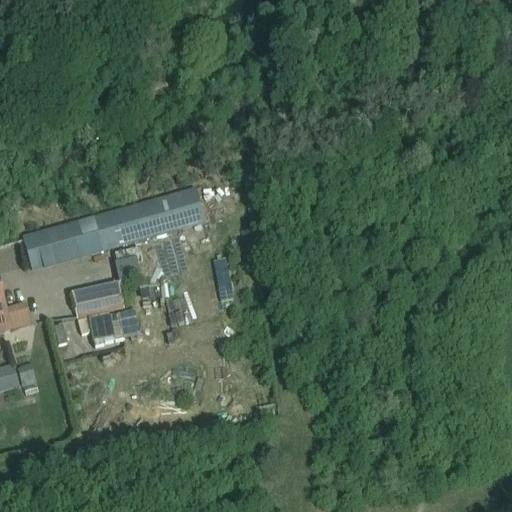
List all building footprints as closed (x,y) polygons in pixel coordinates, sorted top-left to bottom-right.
[(31,272),(204,223),(195,192),(22,241),(31,272)] [(149,264),(166,261),(164,243),(146,246),(149,264)] [(136,262),(114,266),(118,286),(140,282),(136,262)] [(118,288),(72,298),(77,323),(124,313),(118,288)] [(24,308),(6,313),(0,292),(0,334),(29,326),(24,308)] [(13,368),(0,371),(0,394),(18,390),(18,387),(14,373),(13,368)] [(102,461),(121,456),(118,441),(99,446),(102,461)]
